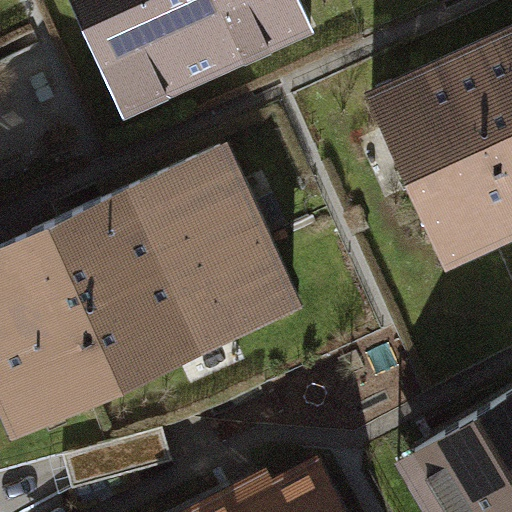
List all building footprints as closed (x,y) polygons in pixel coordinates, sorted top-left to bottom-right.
[(297,0),(77,0),(127,109),(310,27),(297,0)] [(511,254),(511,47),(356,118),(434,290),(511,254)] [(289,304),(217,149),(0,248),(0,382),(21,427),(289,304)] [(511,511),(511,377),(398,444),(437,511),(511,511)] [(167,424),(70,451),(78,482),(175,454),(167,424)] [(342,511),(318,465),(270,490),(269,488),(264,479),(228,497),(200,511),(342,511)]
